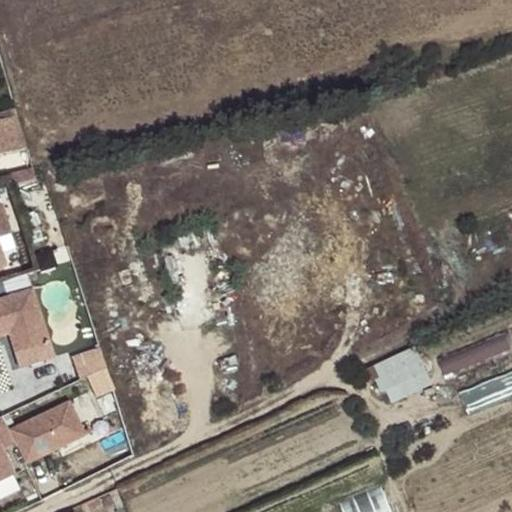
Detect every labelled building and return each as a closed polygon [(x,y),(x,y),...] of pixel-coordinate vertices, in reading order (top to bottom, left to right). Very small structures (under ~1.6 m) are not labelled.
[(0,155),(26,148),(17,116),(0,121),(0,155)] [(0,236),(11,233),(1,203),(0,203),(0,266),(5,264),(0,249),(0,236)] [(34,292),(0,301),(0,337),(11,333),(19,354),(53,345),(34,292)] [(102,345),(78,353),(93,396),(116,389),(102,345)] [(432,385),(415,349),(361,373),(367,387),(376,383),(381,394),(386,392),(391,404),(432,385)] [(511,371),(461,391),(469,411),(511,393),(511,371)] [(70,399),(11,425),(28,464),(87,438),(70,399)] [(1,421),(0,421),(0,487),(17,480),(8,459),(17,454),(1,421)]
